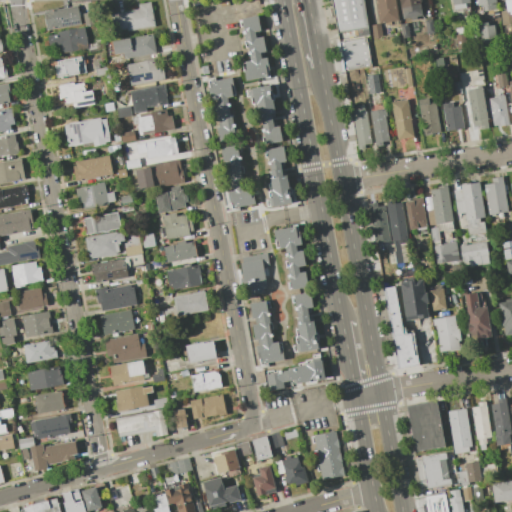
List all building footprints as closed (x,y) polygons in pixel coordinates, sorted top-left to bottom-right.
[(331,0),(363,0),(368,28),(356,30),(337,33),(331,0)] [(380,23),(379,24),(374,0),(395,0),(399,20),(380,23)] [(398,0),(419,0),(422,16),(402,20),(398,0)] [(469,0),(470,3),(465,4),(466,9),(454,11),(452,0),(469,0)] [(477,0),(495,0),(496,3),(493,3),(495,11),(484,12),(483,5),(478,6),(477,0)] [(511,0),(499,0),(499,1),(503,0),(506,21),(511,20),(511,0)] [(155,26),(127,31),(126,28),(120,29),(118,21),(112,22),(111,14),(138,9),(138,4),(150,2),(155,26)] [(81,24),(47,31),(43,12),(48,11),(48,10),(57,8),(58,10),(77,6),(81,24)] [(506,12),(511,11),(511,18),(511,25),(502,26),(500,11),(506,10),(506,12)] [(93,12),(95,24),(85,26),(83,14),(93,12)] [(245,81),(243,70),(246,69),(244,61),(250,60),(246,41),(245,41),(241,18),(257,15),(260,30),(257,31),(259,37),(261,36),(264,53),(260,54),(261,59),(265,58),(268,71),(266,71),(267,75),(264,75),(264,77),(245,81)] [(432,19),(435,33),(427,35),(424,20),(432,19)] [(493,21),(496,42),(481,45),(478,23),(493,21)] [(406,22),(408,36),(401,38),(398,24),(406,22)] [(380,23),(382,38),(373,40),(371,25),(379,24),(380,23)] [(84,27),(88,49),(61,54),(61,51),(51,53),(47,35),(57,34),(57,33),(84,27)] [(368,28),(370,28),(371,35),(357,37),(356,30),(368,28)] [(462,32),(465,47),(461,48),(456,49),(454,34),(462,32)] [(153,34),(156,53),(124,59),(123,53),(114,54),(111,42),(153,34)] [(366,37),(371,66),(344,71),(339,42),(366,37)] [(86,72),(63,77),(64,78),(60,79),(60,77),(57,78),(54,62),(82,56),(86,72)] [(165,80),(131,87),(126,64),(161,58),(165,80)] [(393,69),(409,66),(413,86),(404,88),(404,87),(396,88),(396,86),(393,69)] [(383,70),(393,69),(396,86),(386,88),(383,70)] [(507,86),(498,88),(496,74),(505,73),(507,86)] [(219,142),(216,127),(222,126),(221,120),(215,121),(213,106),(217,105),(216,100),(211,100),(208,82),(232,77),(235,96),(226,97),(234,140),(219,142)] [(460,81),(461,90),(455,91),(453,82),(460,81)] [(0,84),(8,83),(9,93),(8,93),(10,102),(0,103),(0,84)] [(94,104),(75,107),(74,102),(65,104),(64,99),(61,99),(58,85),(73,83),(74,85),(84,83),(85,91),(92,90),(94,104)] [(165,84),(169,103),(146,108),(146,112),(133,114),(129,92),(146,88),(165,84)] [(251,88),(271,85),(274,99),(272,100),(275,117),(271,117),(273,127),(279,125),(282,141),(265,144),(259,109),(255,110),(251,88)] [(481,85),(488,128),(480,130),(479,127),(471,128),(465,89),(474,88),(474,86),(481,85)] [(509,126),(497,128),(497,126),(493,126),(488,98),(497,96),(497,95),(504,94),(509,126)] [(440,132),(423,135),(417,100),(428,98),(429,104),(435,102),(440,132)] [(391,101),(407,99),(413,137),(397,139),(391,101)] [(375,147),(370,111),(372,111),(371,104),(383,102),(384,108),(385,108),(390,140),(383,142),(383,146),(375,147)] [(446,131),(442,103),(452,102),(453,107),(460,105),(464,128),(446,131)] [(358,149),(351,108),(357,107),(357,105),(364,104),(365,107),(366,106),(372,143),(364,145),(364,148),(358,149)] [(130,105),(132,116),(118,118),(116,108),(130,105)] [(0,110),(12,108),(15,124),(9,125),(10,130),(0,132),(0,110)] [(174,129),(139,136),(137,124),(133,125),(131,117),(135,116),(135,115),(166,109),(167,116),(171,116),(174,129)] [(106,118),(110,142),(105,143),(105,145),(93,147),(93,142),(68,147),(63,125),(99,117),(100,119),(106,118)] [(133,131),(135,141),(122,143),(120,134),(133,131)] [(19,153),(0,156),(0,137),(13,135),(15,142),(17,142),(19,153)] [(177,153),(147,160),(146,153),(137,154),(135,144),(174,137),(177,153)] [(255,204),(238,207),(239,211),(233,212),(232,203),(229,203),(226,190),(233,189),(231,183),(227,183),(225,169),(230,168),(229,162),(223,163),(221,147),(237,144),(241,167),(239,168),(242,187),(252,186),(255,204)] [(293,202),(273,206),(270,190),(271,190),(269,179),(271,179),(266,150),(283,146),(286,161),(284,161),(285,167),(281,168),(283,176),(286,176),(288,187),(290,186),(293,202)] [(125,161),(124,154),(134,152),(136,159),(125,161)] [(112,174),(75,181),(72,167),(76,166),(75,162),(108,155),(112,174)] [(24,179),(0,183),(0,161),(21,158),(24,179)] [(140,167),(127,169),(125,161),(136,159),(138,158),(140,167)] [(184,182),(154,188),(154,186),(139,189),(135,170),(148,167),(148,166),(180,159),(184,182)] [(125,168),(127,177),(118,179),(117,170),(125,168)] [(508,212),(488,215),(483,185),(492,183),(491,178),(502,176),(508,212)] [(485,217),(479,218),(480,222),(484,221),(487,239),(475,241),(475,238),(469,239),(464,212),(457,214),(453,190),(460,189),(460,185),(479,182),(485,217)] [(75,188),(104,183),(106,193),(113,192),(115,201),(108,203),(108,205),(83,210),(82,202),(78,203),(75,188)] [(0,189),(25,185),(28,203),(0,208),(0,189)] [(453,221),(435,224),(429,190),(439,188),(439,186),(447,185),(453,221)] [(179,186),(180,189),(182,189),(183,194),(186,193),(187,201),(185,202),(185,207),(176,208),(177,211),(166,213),(166,212),(158,213),(154,194),(171,191),(170,187),(179,186)] [(131,195),(132,201),(121,204),(120,197),(131,195)] [(405,202),(412,201),(411,198),(415,197),(415,198),(421,197),(422,200),(423,199),(427,226),(409,229),(405,202)] [(386,201),(394,199),(394,204),(401,202),(407,239),(392,241),(386,201)] [(390,241),(375,243),(368,204),(377,202),(378,206),(384,205),(390,241)] [(133,203),(134,210),(122,212),(120,206),(133,203)] [(0,214),(30,209),(33,227),(30,227),(30,230),(0,235),(0,214)] [(147,209),(149,218),(136,220),(134,212),(147,209)] [(117,212),(120,228),(109,230),(110,232),(103,233),(103,231),(86,234),(83,219),(117,212)] [(166,240),(161,216),(176,213),(176,216),(185,214),(186,218),(191,217),(193,230),(189,231),(189,235),(166,240)] [(292,290),(287,267),(288,266),(284,247),(279,248),(275,231),(296,227),(297,232),(299,231),(302,244),(295,245),(296,251),(303,250),(306,267),(300,268),(304,288),(292,290)] [(437,227),(438,231),(440,240),(432,242),(430,228),(437,227)] [(440,240),(438,231),(445,230),(447,242),(440,244),(440,240)] [(84,237),(117,231),(117,233),(123,232),(125,242),(121,242),(122,249),(119,249),(120,253),(89,259),(84,237)] [(153,233),(155,245),(143,248),(141,235),(153,233)] [(40,258),(1,265),(1,264),(0,264),(0,252),(8,251),(7,246),(23,243),(23,242),(36,239),(40,258)] [(197,257),(167,263),(164,247),(176,244),(176,242),(185,240),(185,242),(194,241),(197,257)] [(511,258),(504,260),(501,242),(511,240),(511,258)] [(456,241),(459,262),(437,265),(433,245),(456,241)] [(490,264),(463,268),(459,246),(487,241),(490,264)] [(141,253),(126,256),(125,248),(141,244),(143,253),(141,253)] [(90,264),(124,258),(124,257),(126,256),(141,253),(144,264),(128,267),(128,269),(125,269),(127,277),(95,284),(93,271),(91,271),(90,264)] [(267,253),(269,266),(263,267),(267,288),(263,289),(264,292),(246,296),(238,258),(267,253)] [(14,288),(10,266),(35,261),(36,267),(40,267),(43,281),(24,284),(25,286),(14,288)] [(202,284),(170,291),(166,271),(198,265),(202,284)] [(427,317),(404,321),(398,283),(421,279),(424,293),(425,292),(427,303),(425,304),(427,317)] [(136,304),(101,311),(100,303),(97,304),(94,289),(106,287),(106,289),(130,284),(131,288),(133,287),(136,304)] [(399,368),(384,288),(394,286),(403,335),(410,333),(414,356),(416,355),(418,364),(399,368)] [(47,305),(43,306),(44,306),(20,311),(16,292),(40,287),(41,294),(45,293),(47,305)] [(428,290),(441,288),(445,308),(431,310),(428,290)] [(208,310),(177,316),(173,297),(204,291),(208,310)] [(310,292),(313,308),(311,309),(312,313),(308,313),(310,321),(314,321),(316,333),(317,333),(320,348),(300,352),(297,335),(298,335),(296,323),(299,323),(295,303),(292,303),(291,297),(293,297),(293,295),(310,292)] [(463,295),(476,292),(478,302),(474,303),(475,308),(487,306),(492,336),(471,340),(470,332),(468,332),(467,323),(468,323),(463,295)] [(498,302),(511,299),(511,334),(505,336),(503,327),(502,327),(498,302)] [(284,360),(259,365),(256,346),(261,345),(260,339),(254,340),(251,325),(258,323),(257,317),(250,319),(247,304),(265,300),(266,302),(268,301),(270,307),(267,308),(268,316),(267,316),(268,323),(271,322),(272,329),(270,329),(272,343),(277,342),(279,349),(282,349),(284,360)] [(0,302),(8,301),(11,316),(0,317),(0,302)] [(134,329),(103,335),(100,315),(130,309),(134,329)] [(21,316),(49,311),(51,327),(43,328),(44,334),(25,338),(21,316)] [(458,349),(438,351),(435,325),(432,325),(431,318),(453,315),(454,325),(457,325),(459,340),(457,340),(458,349)] [(13,319),(16,335),(13,336),(4,337),(4,336),(0,336),(0,326),(2,326),(1,321),(13,319)] [(146,357),(113,363),(111,355),(107,356),(104,340),(137,333),(139,344),(143,343),(146,357)] [(0,338),(4,337),(13,336),(14,342),(2,344),(0,338)] [(58,357),(26,363),(23,345),(52,340),(54,350),(56,350),(58,357)] [(216,358),(188,363),(185,345),(202,342),(203,343),(213,341),(216,358)] [(109,366),(139,360),(139,361),(142,360),(143,364),(146,363),(149,377),(143,378),(143,380),(113,386),(109,366)] [(324,378),(289,384),(287,370),(294,369),(293,367),(305,364),(304,363),(320,360),(324,378)] [(63,384),(30,391),(27,372),(60,366),(63,384)] [(222,387),(194,393),(190,375),(214,370),(219,375),(222,387)] [(283,371),(287,387),(269,391),(266,374),(283,371)] [(114,391),(142,385),(142,388),(153,386),(154,391),(146,393),(149,406),(117,412),(115,399),(116,399),(114,391)] [(64,409),(37,414),(33,396),(60,390),(64,409)] [(222,394),(226,415),(218,416),(218,415),(206,417),(206,419),(200,420),(200,418),(193,420),(189,400),(222,394)] [(168,397),(169,406),(155,408),(153,400),(168,397)] [(505,398),(511,433),(508,434),(510,443),(496,445),(494,435),(495,435),(490,404),(498,403),(497,399),(505,398)] [(406,406),(436,401),(444,446),(414,451),(406,406)] [(486,401),(492,437),(485,438),(486,444),(478,445),(477,440),(476,440),(470,408),(478,406),(477,402),(486,401)] [(184,408),(187,427),(175,430),(172,411),(184,408)] [(447,411),(465,408),(471,446),(468,446),(469,452),(455,454),(447,411)] [(163,409),(168,435),(156,437),(154,430),(119,437),(115,418),(163,409)] [(69,413),(71,423),(67,424),(69,433),(38,439),(36,431),(31,432),(29,423),(35,422),(34,420),(69,413)] [(296,429),(298,436),(285,440),(283,432),(296,429)] [(20,439),(19,432),(26,430),(28,437),(20,439)] [(335,431),(343,475),(321,479),(320,471),(317,472),(316,465),(318,464),(317,457),(315,458),(314,451),(316,451),(314,443),(312,444),(311,437),(313,436),(335,431)] [(266,436),(280,432),(283,445),(270,449),(266,436)] [(0,436),(13,434),(15,447),(0,449),(0,436)] [(29,447),(19,449),(17,439),(20,439),(28,437),(33,436),(35,446),(29,447)] [(266,436),(270,449),(272,457),(257,461),(251,440),(266,436)] [(29,447),(35,446),(43,444),(43,447),(74,441),(77,454),(73,455),(74,460),(47,465),(48,468),(34,471),(29,447)] [(248,441),(251,453),(239,457),(235,445),(248,441)] [(21,449),(28,448),(30,458),(23,460),(21,449)] [(240,474),(226,478),(224,472),(217,474),(212,457),(224,454),(223,451),(233,449),(240,474)] [(450,485),(426,489),(426,486),(420,487),(415,460),(421,460),(420,457),(444,453),(445,458),(437,460),(441,480),(449,479),(450,485)] [(281,461),(285,460),(285,457),(290,455),(290,458),(297,457),(300,466),(301,466),(305,482),(295,485),(294,482),(288,484),(285,472),(281,461)] [(189,457),(192,470),(181,473),(177,460),(189,457)] [(281,461),(285,472),(278,474),(274,461),(281,459),(281,461)] [(177,460),(181,473),(173,475),(170,463),(177,460)] [(478,461),(481,480),(468,483),(466,470),(464,463),(478,461)] [(269,465),(276,491),(257,496),(252,478),(260,476),(258,468),(269,465)] [(156,466),(159,477),(152,479),(149,469),(156,466)] [(468,483),(468,485),(458,487),(455,472),(466,470),(468,483)] [(171,475),(173,481),(164,484),(163,477),(171,475)] [(202,482),(220,477),(223,488),(236,484),(240,499),(225,503),(225,505),(210,509),(202,482)] [(490,483),(511,479),(511,499),(494,503),(490,483)] [(195,482),(201,481),(203,489),(198,491),(195,482)] [(194,511),(178,511),(176,504),(169,506),(164,490),(173,488),(174,490),(180,488),(179,484),(187,482),(194,511)] [(470,486),(472,500),(463,502),(461,488),(470,486)] [(95,487),(101,507),(87,511),(81,490),(95,487)] [(481,487),(484,499),(474,501),(472,488),(481,487)] [(85,511),(65,511),(63,502),(64,502),(62,493),(79,489),(85,511)] [(459,489),(463,511),(458,511),(452,511),(451,506),(450,506),(448,499),(450,498),(449,491),(459,489)] [(169,511),(153,511),(150,497),(155,495),(154,492),(161,491),(162,494),(164,493),(169,511)] [(449,511),(427,511),(425,497),(446,493),(449,511)] [(60,511),(23,511),(22,507),(28,505),(27,503),(50,497),(50,499),(56,498),(60,511)] [(203,511),(195,511),(193,503),(200,501),(203,511)]
